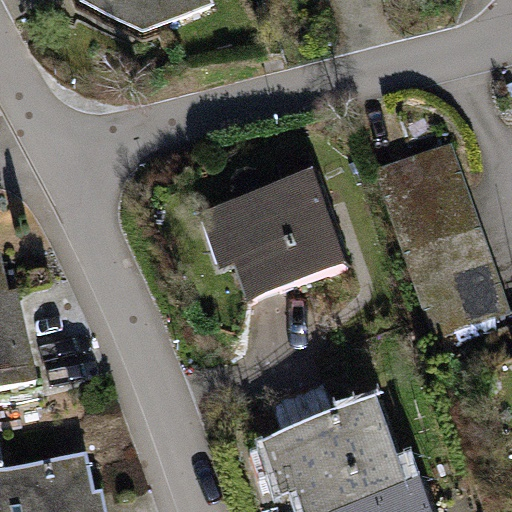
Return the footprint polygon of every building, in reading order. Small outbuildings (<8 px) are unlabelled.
[(209,0),(103,0),(161,27),(212,7),(209,0)] [(452,149),(379,175),(436,341),(497,320),(450,186),(463,182),(452,149)] [(320,182),(221,215),(251,303),(350,270),(320,182)] [(0,261),(0,391),(40,382),(31,347),(21,349),(0,261)] [(384,409),(284,443),(307,511),(363,511),(413,495),(384,409)] [(93,511),(83,460),(0,476),(0,511),(93,511)] [(413,495),(363,511),(434,511),(427,490),(413,495)]
